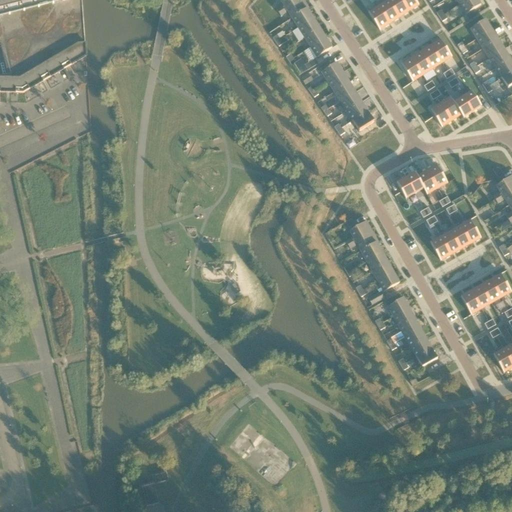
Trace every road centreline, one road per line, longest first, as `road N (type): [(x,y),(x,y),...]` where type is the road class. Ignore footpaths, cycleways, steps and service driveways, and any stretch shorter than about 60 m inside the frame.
road 1 (residential): [(485,395),(365,181),(415,148)]
road 2 (residential): [(415,148),(321,0)]
